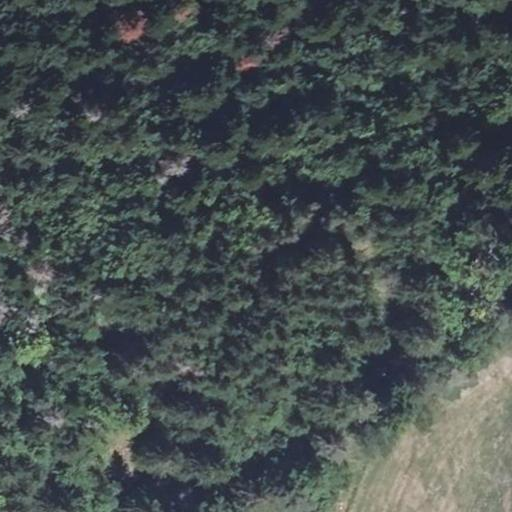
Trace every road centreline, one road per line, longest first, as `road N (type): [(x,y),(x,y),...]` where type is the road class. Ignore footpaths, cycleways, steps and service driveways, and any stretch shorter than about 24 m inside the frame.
road 1 (track): [(511,274),(272,448),(142,511)]
road 2 (track): [(197,485),(156,477),(0,399)]
